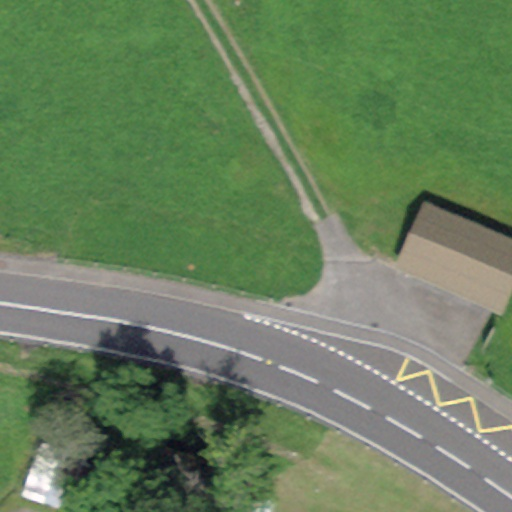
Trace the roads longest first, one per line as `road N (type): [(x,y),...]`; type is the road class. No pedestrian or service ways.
road 1 (primary): [(0,302),(104,316),(233,348),(371,408),(511,497)]
road 2 (track): [(314,382),(338,256),(326,220),(197,0)]
